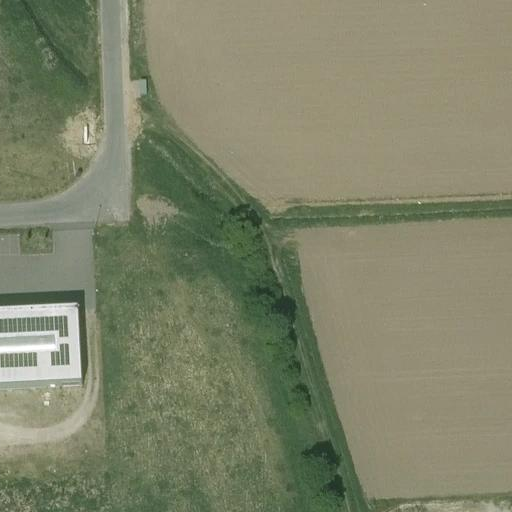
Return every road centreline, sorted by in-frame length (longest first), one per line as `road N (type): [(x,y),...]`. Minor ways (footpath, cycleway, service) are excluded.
road 1 (track): [(344,511),(258,231),(233,198),(113,99)]
road 2 (unclassified): [(110,0),(113,99),(104,166),(91,186),(58,208),(0,216)]
